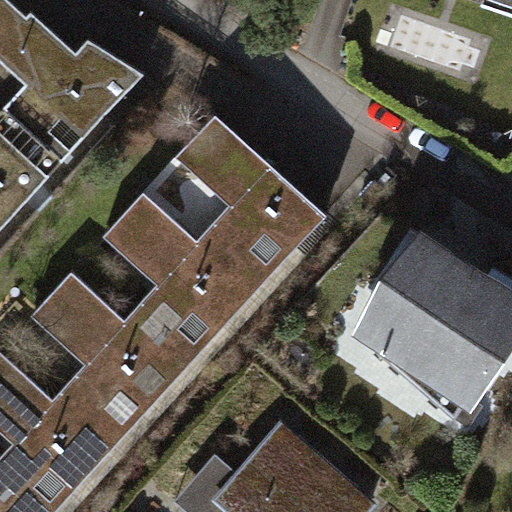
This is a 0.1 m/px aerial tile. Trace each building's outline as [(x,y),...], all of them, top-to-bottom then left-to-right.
[(30,13),(14,0),(0,0),(0,46),(93,132),(147,72),(91,36),(79,51),(35,8),(30,13)] [(0,233),(66,161),(7,106),(0,114),(0,233)] [(184,151),(296,252),(331,213),(218,112),(184,151)] [(112,228),(224,331),(259,293),(251,285),(261,274),(211,228),(200,239),(147,190),(112,228)] [(511,336),(511,291),(427,236),(385,301),(403,314),(380,350),(459,419),(511,336)] [(40,307),(151,410),(186,372),(178,365),(190,352),(140,306),(128,318),(75,269),(40,307)] [(0,351),(0,416),(79,488),(114,450),(107,443),(117,432),(67,386),(56,398),(2,349),(0,351)] [(367,511),(374,505),(283,426),(221,498),(237,511),(367,511)] [(0,511),(44,511),(45,511),(0,469),(0,511)]
